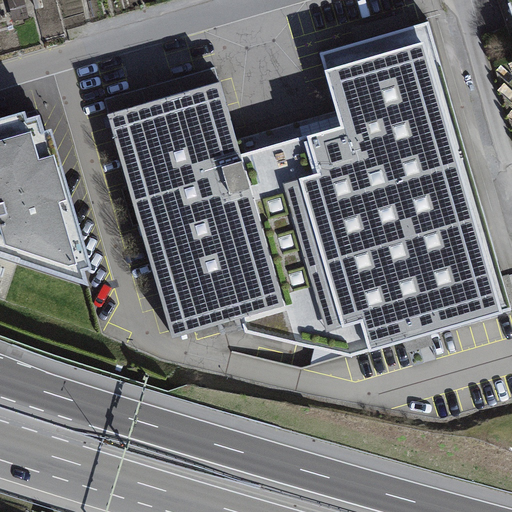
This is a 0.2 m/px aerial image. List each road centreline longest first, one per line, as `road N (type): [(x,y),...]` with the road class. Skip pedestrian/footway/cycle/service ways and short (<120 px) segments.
road 1 (motorway): [(453,511),(0,377)]
road 2 (residential): [(284,0),(0,84)]
road 3 (motorway): [(0,440),(234,511)]
road 4 (unknown): [(462,0),(511,193)]
